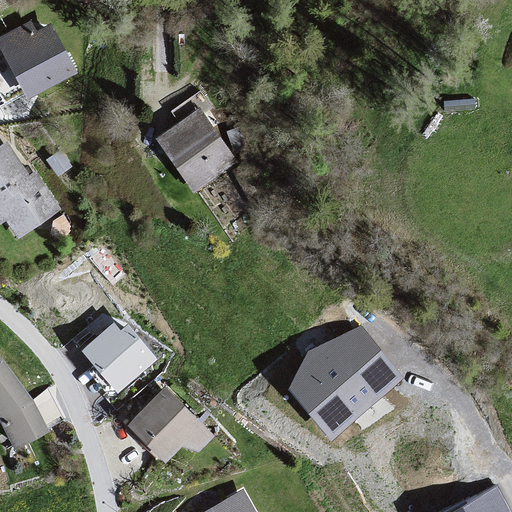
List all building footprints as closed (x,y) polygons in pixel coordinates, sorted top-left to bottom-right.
[(44,21),(0,38),(0,51),(26,99),(74,74),(44,21)] [(195,110),(154,139),(193,192),(231,164),(195,110)] [(8,144),(0,148),(0,219),(2,219),(19,242),(57,210),(29,178),(8,144)] [(155,357),(120,312),(80,343),(115,388),(155,357)] [(328,433),(406,375),(360,315),(282,373),(328,433)] [(0,360),(0,426),(14,452),(47,431),(0,360)] [(214,438),(164,387),(131,426),(164,466),(181,448),(196,456),(214,438)] [(511,511),(511,507),(497,479),(434,511),(511,511)] [(254,511),(241,494),(205,511),(254,511)]
